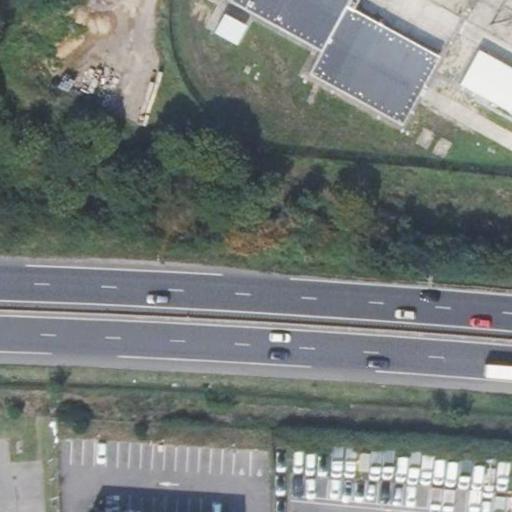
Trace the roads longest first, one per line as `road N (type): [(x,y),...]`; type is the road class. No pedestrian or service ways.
road 1 (trunk): [(511,313),(0,283)]
road 2 (trunk): [(0,334),(511,364)]
